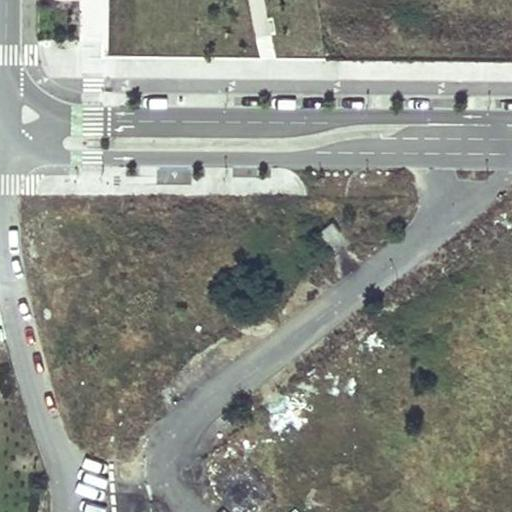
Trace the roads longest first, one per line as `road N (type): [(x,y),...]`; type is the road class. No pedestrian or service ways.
road 1 (residential): [(467,155),(439,219),(191,421),(163,469),(171,494),(190,511)]
road 2 (residential): [(4,154),(467,155)]
road 3 (residential): [(511,119),(56,120)]
road 4 (unclassified): [(73,511),(75,476),(38,419),(2,274),(4,154)]
